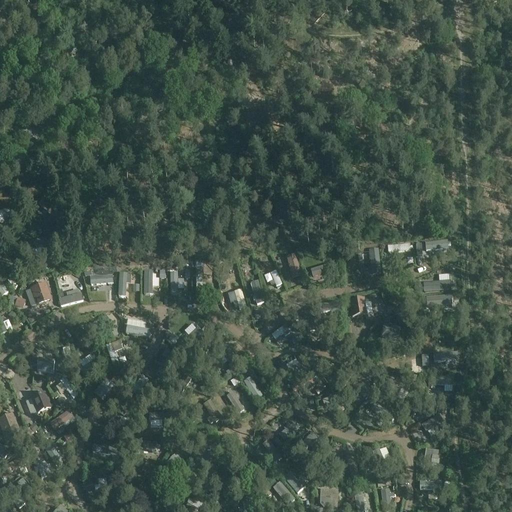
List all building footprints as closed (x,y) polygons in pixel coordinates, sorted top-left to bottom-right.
[(4,112),(1,120),(26,130),(29,122),(4,112)] [(17,174),(35,167),(33,160),(24,164),(23,159),(12,163),(17,174)] [(39,207),(53,220),(49,224),(54,228),(63,217),(44,201),(39,207)] [(10,212),(3,212),(5,232),(12,232),(10,212)] [(414,218),(415,234),(426,233),(425,217),(414,218)] [(35,252),(49,250),(47,241),(34,243),(35,252)] [(422,258),(441,253),(440,247),(420,251),(422,258)] [(398,259),(412,259),(412,250),(399,250),(398,259)] [(29,276),(25,270),(8,281),(12,288),(29,276)] [(376,271),(358,278),(362,289),(380,282),(376,271)] [(277,297),(284,295),(279,276),(272,277),(277,297)] [(180,278),(173,278),(173,299),(189,299),(189,284),(180,284),(180,278)] [(99,291),(97,279),(88,281),(91,293),(99,291)] [(423,285),(424,295),(451,293),(450,283),(423,285)] [(154,298),(163,298),(163,284),(154,284),(154,298)] [(37,306),(51,301),(45,286),(32,290),(37,306)] [(31,292),(26,295),(33,310),(38,308),(31,292)] [(59,300),(61,308),(81,302),(79,295),(59,300)] [(353,319),(366,316),(364,301),(350,303),(353,319)] [(92,340),(112,327),(106,318),(90,328),(93,333),(89,335),(92,340)] [(9,324),(4,326),(9,333),(13,331),(9,324)] [(149,339),(150,331),(127,326),(125,334),(149,339)] [(272,336),(276,341),(289,331),(286,326),(272,336)] [(382,339),(398,342),(400,329),(384,326),(382,339)] [(187,351),(204,336),(198,329),(181,344),(187,351)] [(118,364),(112,346),(106,347),(113,366),(118,364)] [(54,373),(55,361),(39,361),(38,373),(54,373)] [(354,374),(349,371),(338,385),(343,389),(354,374)] [(182,376),(170,393),(177,398),(189,381),(182,376)] [(141,377),(128,392),(132,396),(146,380),(141,377)] [(309,377),(293,389),(297,395),(306,387),(310,391),(316,387),(309,377)] [(74,401),(79,397),(66,379),(60,383),(74,401)] [(105,399),(115,387),(105,379),(101,385),(105,388),(98,396),(104,401),(105,399)] [(358,380),(353,387),(372,400),(377,393),(358,380)] [(250,381),(244,385),(254,401),(260,397),(250,381)] [(382,392),(397,400),(401,390),(393,386),(394,384),(387,381),(382,392)] [(232,384),(234,391),(241,388),(239,382),(232,384)] [(244,411),(232,393),(226,397),(238,415),(244,411)] [(38,415),(51,409),(45,394),(32,399),(38,415)] [(334,414),(342,412),(337,395),(319,401),(322,408),(331,405),(334,414)] [(215,425),(222,420),(210,402),(203,406),(215,425)] [(392,429),(396,425),(383,411),(378,415),(392,429)] [(74,418),(70,412),(51,425),(55,432),(74,418)] [(444,429),(437,415),(419,426),(423,433),(433,427),(437,433),(444,429)] [(0,423),(5,437),(18,432),(12,416),(0,421),(0,423)] [(121,440),(127,443),(134,426),(128,423),(121,440)] [(298,429),(293,423),(277,436),(281,442),(298,429)] [(32,437),(29,432),(22,438),(25,443),(32,437)] [(313,435),(294,450),(299,456),(318,441),(313,435)] [(202,454),(210,446),(201,436),(193,443),(202,454)] [(259,446),(274,463),(279,459),(265,441),(259,446)] [(142,443),(141,450),(159,451),(159,444),(142,443)] [(56,468),(63,463),(57,453),(59,452),(55,445),(46,450),(56,468)] [(118,450),(94,446),(92,453),(117,457),(118,450)] [(431,451),(424,450),(421,470),(428,471),(431,451)] [(386,472),(376,451),(370,453),(379,475),(386,472)] [(357,476),(350,453),(343,455),(349,478),(357,476)] [(181,475),(187,471),(176,456),(170,461),(181,475)] [(4,469),(7,474),(25,464),(21,458),(4,469)] [(211,487),(207,477),(217,473),(214,466),(197,472),(204,489),(211,487)] [(41,468),(36,471),(42,485),(48,482),(41,468)] [(284,481),(299,498),(305,493),(290,476),(284,481)] [(279,484),(272,490),(287,507),(294,501),(279,484)] [(4,493),(18,509),(24,504),(11,488),(4,493)] [(324,509),(338,509),(338,492),(321,491),(321,505),(324,509)]
